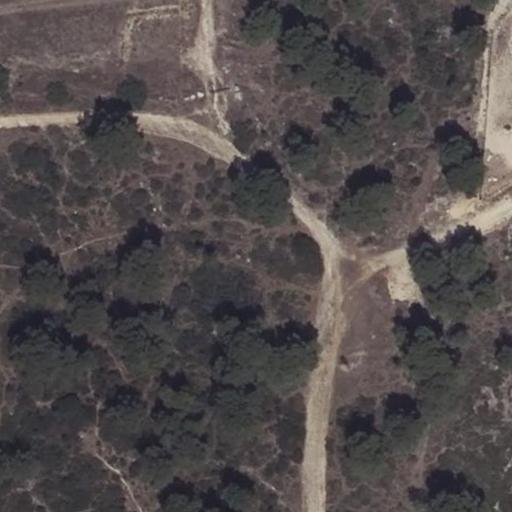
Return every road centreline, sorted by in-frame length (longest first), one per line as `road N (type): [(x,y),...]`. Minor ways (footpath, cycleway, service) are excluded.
road 1 (track): [(341,511),(336,221),(251,150),(220,144)]
road 2 (track): [(220,144),(142,129),(0,133)]
road 3 (track): [(511,207),(477,232),(342,269)]
road 4 (track): [(203,0),(220,144)]
